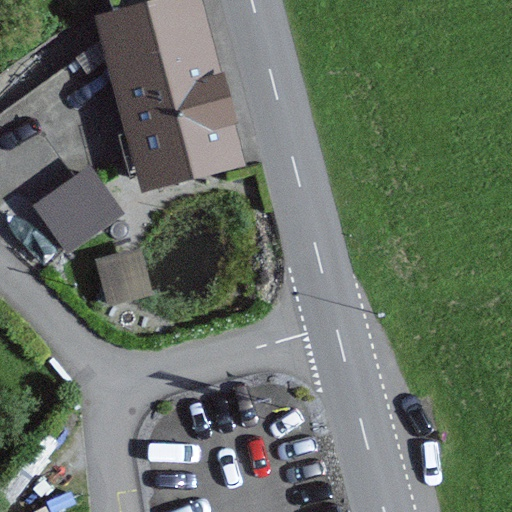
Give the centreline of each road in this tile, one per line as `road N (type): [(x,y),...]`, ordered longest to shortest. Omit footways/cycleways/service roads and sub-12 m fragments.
road 1 (residential): [(338,320),(161,367),(131,367),(98,358),(0,266)]
road 2 (secondary): [(338,320),(257,0)]
road 3 (secondary): [(389,511),(338,320)]
